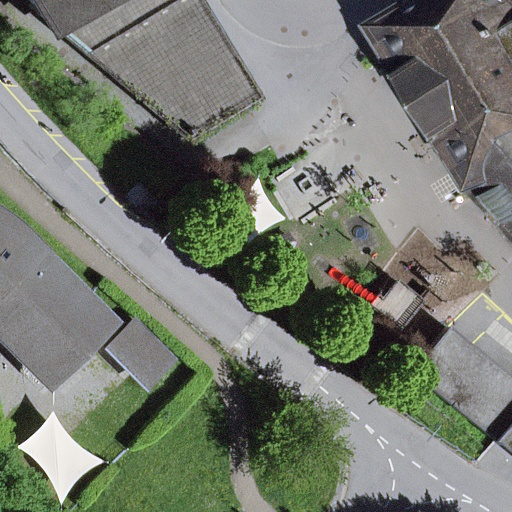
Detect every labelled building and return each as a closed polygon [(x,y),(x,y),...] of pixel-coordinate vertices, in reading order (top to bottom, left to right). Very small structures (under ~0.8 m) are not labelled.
[(28,0),(39,16),(56,29),(103,0),(28,0)] [(103,0),(56,29),(188,140),(256,98),(196,0),(103,0)] [(443,124),(482,189),(511,175),(511,0),(431,0),(385,28),(443,124)] [(511,175),(482,189),(511,220),(511,175)] [(0,337),(45,383),(106,323),(15,232),(0,221),(0,337)] [(388,344),(421,303),(394,282),(362,323),(388,344)] [(106,348),(144,387),(170,362),(132,323),(106,348)] [(511,382),(446,328),(410,374),(495,442),(511,420),(511,382)] [(511,455),(511,420),(495,442),(511,455)]
